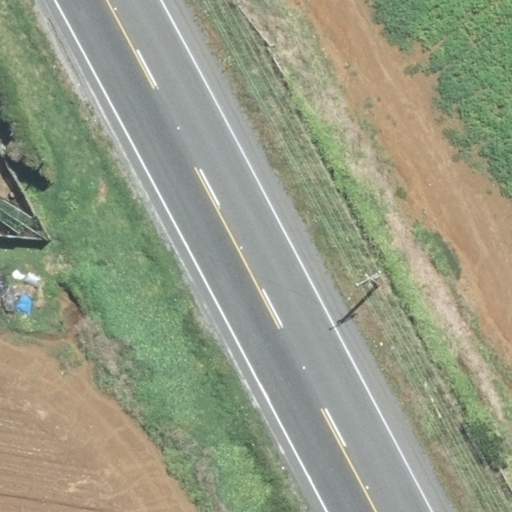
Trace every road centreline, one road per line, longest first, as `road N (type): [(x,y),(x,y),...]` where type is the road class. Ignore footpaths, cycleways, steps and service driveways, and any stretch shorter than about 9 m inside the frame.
road 1 (tertiary): [(372,511),(101,0)]
road 2 (track): [(345,0),(511,292)]
